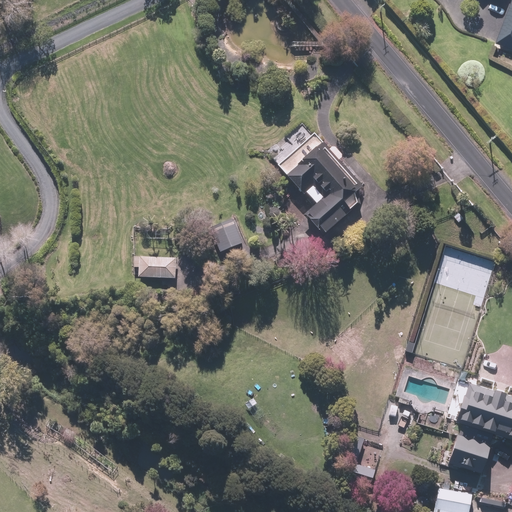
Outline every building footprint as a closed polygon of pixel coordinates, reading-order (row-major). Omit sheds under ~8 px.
[(511,5),(497,47),(511,52),(511,5)] [(302,220),(321,241),(359,207),(356,194),(361,189),(322,146),(319,147),(304,145),(296,153),(295,169),(293,170),(322,202),(302,220)] [(243,244),(233,219),(208,230),(218,254),(243,244)] [(138,280),(175,281),(175,260),(133,259),(133,270),(138,270),(138,280)] [(447,469),(480,479),(489,446),(480,444),(482,436),(511,444),(511,400),(467,388),(463,399),(462,399),(454,427),(468,431),(466,440),(456,437),(447,469)] [(421,413),(424,415),(428,413),(428,408),(424,406),(421,408),(421,406),(416,406),(414,410),(416,414),(420,414),(421,413)] [(358,462),(365,439),(351,435),(344,458),(358,462)] [(353,463),(349,476),(372,483),(376,470),(353,463)] [(433,511),(467,511),(470,497),(437,491),(433,511)]
